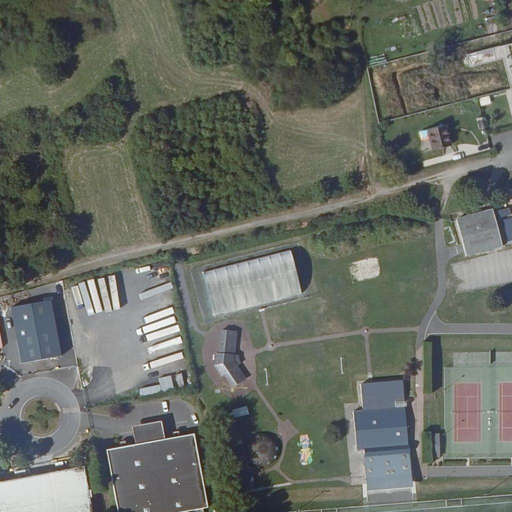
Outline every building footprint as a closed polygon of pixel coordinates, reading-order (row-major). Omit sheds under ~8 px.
[(481,106),(491,103),(489,95),(479,98),(481,106)] [(437,148),(456,143),(451,124),(432,128),(437,148)] [(28,214),(45,212),(44,205),(27,207),(28,214)] [(467,258),(502,248),(493,212),(457,222),(467,258)] [(206,317),(309,294),(299,250),(197,273),(206,317)] [(207,368),(214,378),(217,377),(216,375),(217,375),(213,356),(221,357),(222,350),(227,350),(229,334),(215,333),(212,355),(209,355),(207,368)] [(230,358),(226,358),(227,350),(222,350),(221,357),(213,356),(217,375),(228,368),(232,365),(230,358)] [(225,389),(237,381),(228,368),(217,375),(216,375),(217,377),(225,389)] [(177,375),(180,388),(185,387),(182,374),(177,375)] [(142,397),(175,389),(171,375),(159,378),(161,384),(140,390),(142,397)] [(364,412),(355,413),(357,451),(364,450),(367,492),(411,489),(404,382),(362,385),(364,412)] [(234,420),(250,415),(247,407),(232,411),(234,420)] [(156,420),(126,426),(130,444),(159,438),(156,420)] [(189,433),(175,435),(174,430),(168,431),(169,436),(159,438),(130,444),(122,446),(120,440),(114,441),(116,447),(102,449),(114,511),(170,511),(203,506),(189,433)] [(244,457),(270,468),(280,446),(254,434),(244,457)] [(88,511),(80,466),(0,481),(0,511),(88,511)] [(253,469),(238,470),(239,492),(254,491),(253,469)]
